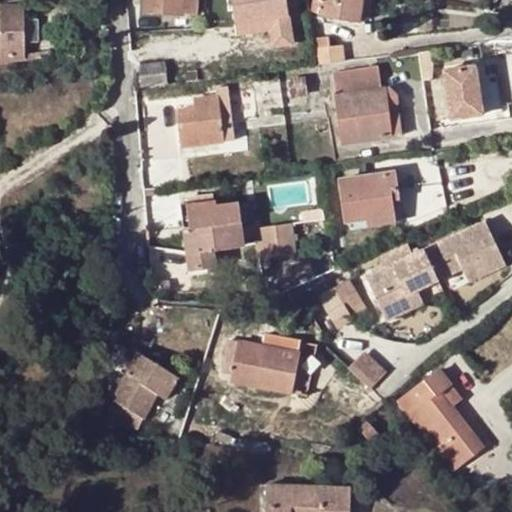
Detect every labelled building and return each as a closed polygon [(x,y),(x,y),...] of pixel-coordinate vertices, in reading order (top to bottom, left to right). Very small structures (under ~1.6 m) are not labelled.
[(195,15),(196,0),(145,0),(145,11),(195,15)] [(232,0),(238,37),(271,33),(274,52),(293,49),(284,0),(232,0)] [(361,7),(362,0),(312,0),(311,4),(320,6),(319,19),(358,25),(361,7)] [(0,58),(23,58),(23,44),(37,44),(36,22),(23,21),(23,8),(0,8),(0,58)] [(325,37),(311,40),(313,52),(315,52),(327,50),(325,37)] [(315,52),(318,67),(345,63),(343,49),(327,50),(315,52)] [(23,58),(24,63),(44,60),(44,55),(23,58)] [(0,58),(0,66),(24,63),(23,58),(0,58)] [(139,67),(143,90),(168,87),(164,64),(139,67)] [(342,146),(402,138),(396,99),(388,91),(380,92),(377,70),(331,76),(342,146)] [(305,97),(302,81),(269,86),(272,102),(305,97)] [(196,112),(180,114),(177,115),(182,149),(233,142),(232,132),(227,93),(216,94),(218,99),(205,101),(194,102),(196,112)] [(179,104),(180,114),(196,112),(194,102),(179,104)] [(333,168),(318,172),(321,184),(336,181),(333,168)] [(338,183),(345,224),(399,216),(393,175),(338,183)] [(180,207),(184,239),(192,238),(189,212),(216,208),(215,202),(180,207)] [(192,238),(184,239),(188,271),(215,267),(213,252),(242,248),(236,206),(216,208),(189,212),(192,238)] [(399,216),(345,224),(346,230),(366,227),(367,230),(401,225),(399,216)] [(416,290),(439,281),(463,269),(481,261),(488,274),(506,265),(484,220),(365,277),(386,321),(404,312),(398,299),(416,290)] [(292,224),(278,226),(283,257),(298,255),(292,224)] [(283,257),(278,226),(257,229),(262,260),(283,257)] [(481,261),(463,269),(469,283),(488,274),(481,261)] [(347,284),(342,276),(313,294),(318,302),(347,284)] [(318,302),(336,331),(352,321),(351,319),(365,310),(347,284),(318,302)] [(423,304),(416,290),(398,299),(404,312),(423,304)] [(278,307),(266,314),(270,322),(283,314),(278,307)] [(265,333),(261,349),(297,356),(300,340),(265,333)] [(237,343),(236,347),(232,367),(224,366),(222,374),(230,376),(229,382),(289,394),(297,356),(261,349),(237,343)] [(232,367),(236,347),(228,345),(224,366),(232,367)] [(177,378),(138,356),(111,402),(121,406),(115,416),(137,428),(156,396),(164,401),(177,378)] [(387,361),(373,373),(392,395),(406,383),(387,361)] [(405,414),(444,464),(452,473),(471,458),(440,417),(452,408),(461,400),(439,373),(409,395),(417,406),(405,414)] [(440,417),(471,458),(483,448),(452,408),(440,417)] [(367,423),(357,431),(367,443),(376,436),(367,423)] [(230,439),(216,433),(213,439),(228,446),(230,439)] [(236,440),(234,451),(259,454),(261,444),(236,440)] [(348,511),(349,490),(265,486),(264,511),(348,511)]
